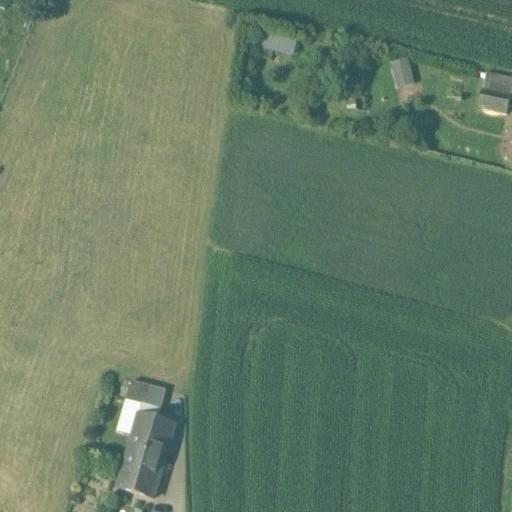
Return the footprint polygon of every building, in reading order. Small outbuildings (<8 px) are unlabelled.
[(257,49),(292,57),(295,43),(261,34),(257,49)] [(408,62),(390,66),(396,91),(414,87),(408,62)] [(511,85),(485,79),(482,93),(510,99),(511,99),(511,85)] [(510,99),(482,93),(478,113),(506,119),(510,99)] [(139,419),(118,490),(152,501),(174,429),(139,419)]
